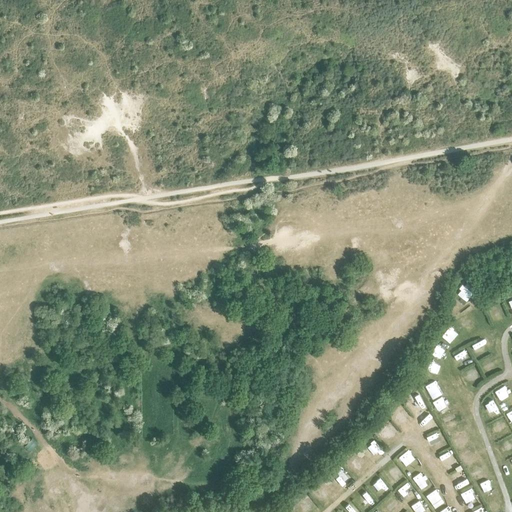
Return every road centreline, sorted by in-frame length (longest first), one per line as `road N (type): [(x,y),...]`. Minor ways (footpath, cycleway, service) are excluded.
road 1 (unknown): [(0,228),(298,190),(511,147)]
road 2 (track): [(460,511),(412,441),(326,511)]
road 3 (track): [(476,403),(446,355),(470,332),(504,339)]
